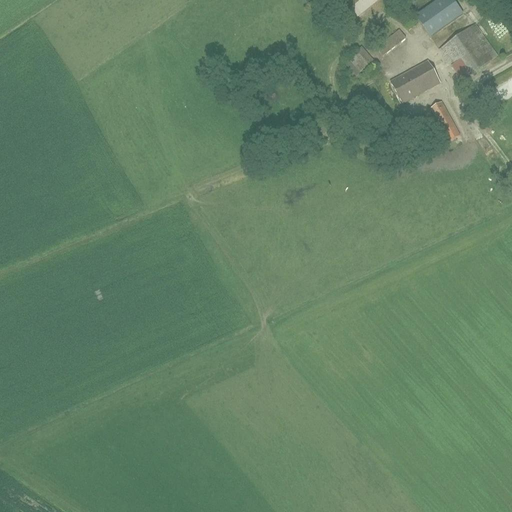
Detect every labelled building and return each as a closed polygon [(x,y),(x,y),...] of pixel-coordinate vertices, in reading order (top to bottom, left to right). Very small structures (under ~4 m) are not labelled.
[(341,0),(333,7),(341,18),(364,0),(341,0)] [(378,0),(392,18),(402,11),(393,0),(378,0)] [(444,0),(416,17),(427,37),(459,17),(448,0),(444,0)] [(491,46),(480,29),(440,55),(450,71),(464,62),(473,76),(495,62),(486,49),(491,46)] [(378,47),(385,59),(404,47),(396,35),(378,47)] [(348,60),(361,79),(378,68),(366,49),(348,60)] [(390,84),(402,106),(440,85),(428,63),(390,84)] [(511,82),(492,92),(498,106),(511,100),(511,82)] [(448,146),(460,139),(440,104),(428,111),(448,146)] [(426,128),(421,118),(408,125),(413,135),(426,128)]
